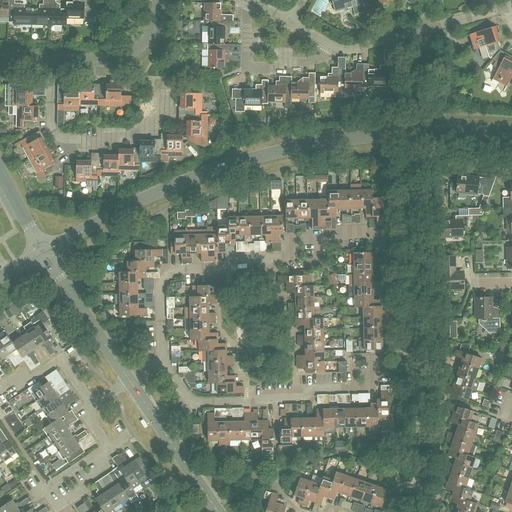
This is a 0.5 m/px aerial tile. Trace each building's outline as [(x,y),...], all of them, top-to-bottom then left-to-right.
[(14,25),(31,25),(32,9),(21,8),(21,4),(15,4),(14,0),(8,0),(8,1),(8,18),(8,23),(14,23),(14,25)] [(66,2),(66,9),(67,9),(66,19),(67,19),(84,19),(84,17),(97,17),(97,6),(90,6),(90,0),(77,0),(78,2),(66,2)] [(330,0),(335,13),(352,8),(354,14),(365,11),(361,0),(330,0)] [(8,1),(0,1),(0,17),(8,18),(8,1)] [(204,21),(211,21),(233,21),(233,15),(220,15),(220,3),(204,3),(204,21)] [(43,9),(32,9),(31,25),(49,25),(49,4),(43,4),(43,9)] [(66,26),(67,19),(66,19),(67,9),(66,9),(55,9),(55,4),(49,4),(49,25),(55,25),(55,29),(56,30),(60,30),(62,29),(62,26),(66,26)] [(208,27),(208,33),(208,45),(210,45),(210,44),(224,45),(224,44),(225,33),(229,34),(230,28),(234,28),(235,21),(233,21),(211,21),(210,27),(208,27)] [(502,41),(497,26),(469,35),(474,50),(485,46),(488,57),(490,59),(499,49),(497,42),(502,41)] [(234,44),(224,44),(224,45),(210,44),(210,45),(210,50),(208,50),(208,56),(204,56),(202,58),(202,66),(203,68),(208,68),(224,68),(224,57),(229,57),(229,51),(234,51),(234,44)] [(497,69),(491,81),(498,84),(498,82),(507,87),(511,75),(511,56),(500,51),(492,60),(495,62),(493,67),(497,69)] [(379,70),(369,70),(368,70),(368,86),(392,87),(392,61),(386,61),(385,65),(380,65),(379,70)] [(369,64),(356,64),(356,74),(345,73),(344,90),(345,90),(362,90),(362,88),(368,88),(368,86),(368,70),(369,70),(369,64)] [(345,90),(344,90),(345,73),(345,68),(332,68),(331,77),(320,77),(320,93),(338,94),(338,92),(345,92),(345,90)] [(302,83),(291,82),(291,99),(309,99),(309,97),(315,97),(315,73),(308,73),(308,78),(302,78),(302,83)] [(275,86),(268,86),(267,102),(268,102),(285,103),(285,109),(291,109),(291,99),(291,82),(292,77),(279,76),(279,81),(276,81),(275,86)] [(79,90),(79,104),(99,105),(99,99),(99,94),(94,94),(94,85),(90,84),(90,80),(85,80),(85,84),(79,84),(79,90)] [(106,99),(99,99),(99,105),(131,106),(131,96),(121,95),(121,85),(114,85),(115,80),(110,80),(110,85),(106,85),(106,99)] [(268,104),(268,102),(267,102),(268,86),(268,80),(262,80),(261,85),(255,85),(255,90),(244,89),(244,99),(236,98),(235,112),(244,112),(244,106),(262,106),(262,104),(268,104)] [(17,85),(11,85),(11,106),(17,106),(32,106),(32,97),(32,94),(32,91),(32,85),(17,85)] [(79,104),(79,90),(73,90),(73,85),(68,85),(68,89),(64,89),(63,104),(57,104),(57,111),(79,111),(79,104)] [(195,109),(194,115),(207,115),(207,111),(201,111),(201,94),(180,93),(180,108),(195,109)] [(37,121),(37,117),(38,106),(32,106),(17,106),(17,115),(16,128),(23,128),(23,127),(37,127),(37,121)] [(186,121),(186,129),(186,136),(189,136),(189,141),(193,145),(206,145),(207,136),(207,117),(213,117),(213,115),(207,115),(194,115),(194,121),(186,121)] [(20,142),(14,145),(16,147),(21,144),(30,160),(48,150),(41,137),(40,138),(37,132),(25,139),(20,142)] [(160,150),(160,156),(181,156),(182,136),(166,136),(166,150),(160,150)] [(140,141),(139,160),(139,162),(160,162),(160,156),(155,156),(155,142),(140,141)] [(133,150),(125,149),(118,149),(118,156),(118,170),(139,171),(139,162),(139,160),(133,159),(133,150)] [(56,164),(48,150),(30,160),(40,179),(45,176),(60,168),(57,163),(56,164)] [(118,176),(118,170),(118,156),(104,155),(104,170),(97,170),(97,172),(97,176),(118,176)] [(97,191),(97,176),(97,172),(91,172),(91,161),(76,161),(76,182),(87,182),(87,186),(93,186),(93,191),(97,191)] [(489,197),(494,183),(485,182),(485,178),(460,175),(460,182),(457,182),(456,193),(477,195),(477,194),(483,195),(483,196),(489,197)] [(63,176),(55,176),(55,188),(63,188),(63,176)] [(282,189),(281,181),(270,181),(271,189),(282,189)] [(502,198),(503,208),(511,207),(511,183),(510,183),(511,197),(502,198)] [(361,190),(361,188),(361,184),(350,185),(350,188),(351,209),(362,208),(361,190)] [(349,191),(340,191),(339,191),(340,209),(351,209),(350,188),(349,188),(349,191)] [(363,188),(361,188),(361,190),(362,208),(366,208),(366,217),(372,216),(372,198),(372,191),(373,191),(373,188),(371,188),(371,190),(363,190),(363,188)] [(336,209),(340,209),(339,191),(340,191),(340,189),(338,189),(338,191),(329,191),(329,189),(327,189),(327,192),(328,192),(328,199),(329,217),(336,217),(336,209)] [(286,219),(297,218),(296,198),(295,198),(295,200),(285,200),(286,219)] [(298,198),(296,198),(297,218),(308,218),(308,200),(307,200),(298,200),(298,198)] [(319,226),(318,200),(309,200),(309,198),(307,198),(307,200),(308,200),(308,218),(312,218),(312,226),(319,226)] [(372,198),(372,216),(377,216),(377,225),(384,225),(384,198),(372,198)] [(216,199),(206,203),(206,206),(206,209),(217,209),(216,199)] [(328,199),(318,200),(319,226),(325,226),(325,217),(329,217),(328,199)] [(511,218),(511,232),(511,231),(511,207),(503,208),(503,218),(511,218)] [(441,227),(441,238),(463,237),(463,226),(466,226),(466,220),(466,219),(472,219),(472,216),(482,215),(485,208),(478,208),(468,209),(468,216),(462,216),(455,216),(455,220),(443,220),(443,227),(441,227)] [(281,217),(271,217),(272,243),(279,243),(279,234),(283,234),(283,214),(281,214),(281,217)] [(228,216),(226,216),(226,219),(228,219),(228,226),(229,226),(229,244),(236,244),(236,242),(236,236),(240,236),(239,218),(240,218),(240,215),(237,215),(238,218),(228,218),(228,216)] [(239,218),(240,236),(250,235),(250,215),(248,215),(248,217),(240,218),(239,218)] [(251,215),(250,215),(250,235),(261,235),(261,217),(260,217),(251,217),(251,215)] [(262,215),(260,215),(260,217),(261,217),(261,235),(266,235),(266,241),(266,243),(272,243),(271,217),(262,217),(262,215)] [(228,226),(217,226),(217,228),(218,235),(218,253),(225,253),(225,245),(229,244),(229,226),(228,226)] [(217,228),(207,228),(207,230),(207,235),(208,262),(215,262),(215,253),(218,253),(218,235),(217,228)] [(171,241),(171,254),(181,254),(182,264),(186,264),(186,230),(174,230),(174,241),(171,241)] [(187,230),(186,230),(186,264),(191,264),(191,254),(197,254),(196,230),(187,230)] [(207,230),(196,230),(197,254),(201,253),(201,262),(208,262),(207,235),(207,230)] [(142,250),(135,251),(135,261),(154,261),(154,257),(162,257),(162,250),(158,250),(158,242),(142,242),(142,250)] [(380,263),(380,256),(372,257),(372,252),(352,253),(352,255),(354,254),(354,264),(380,263)] [(437,267),(437,290),(446,289),(454,289),(461,289),(464,289),(464,278),(461,278),(461,272),(456,272),(456,266),(456,256),(443,257),(443,266),(437,267)] [(128,262),(127,262),(127,272),(145,272),(145,268),(154,268),(154,261),(135,261),(128,262)] [(381,270),(380,263),(354,264),(354,273),(352,273),(352,275),(354,275),(354,274),(372,274),(372,270),(381,270)] [(120,273),(118,273),(119,283),(119,284),(137,283),(137,279),(143,279),(146,279),(145,273),(145,272),(127,272),(120,273)] [(333,273),(328,275),(331,287),(337,285),(333,273)] [(388,281),(381,281),(377,281),(372,281),(372,274),(354,274),(354,275),(352,275),(348,275),(348,286),(372,285),(381,285),(388,285),(388,281)] [(305,287),(305,286),(310,286),(310,275),(278,276),(278,283),(287,283),(287,287),(305,287)] [(137,283),(119,284),(119,293),(119,295),(138,294),(137,283)] [(295,294),(295,298),(316,298),(316,296),(314,296),(313,286),(315,286),(315,284),(312,284),(312,286),(310,286),(305,286),(305,287),(287,287),(287,294),(295,294)] [(193,297),(198,297),(216,297),(216,293),(224,293),(224,285),(192,286),(193,297)] [(349,296),(352,296),(355,296),(355,297),(373,296),(372,285),(348,286),(349,296)] [(117,295),(115,295),(115,305),(117,305),(120,305),(138,305),(138,299),(143,299),(145,299),(145,297),(153,297),(153,294),(146,294),(138,294),(119,295),(117,295)] [(217,303),(216,297),(198,297),(193,297),(191,297),(191,296),(188,296),(188,298),(189,298),(190,307),(188,307),(188,309),(190,309),(190,308),(208,308),(208,304),(217,303)] [(373,300),(373,296),(355,297),(355,296),(352,296),(352,298),(355,298),(355,307),(353,307),(353,309),(356,309),(356,308),(363,307),(381,306),(381,300),(373,300)] [(289,304),(289,309),(316,308),(319,308),(319,298),(316,298),(295,298),(295,304),(289,304)] [(486,298),(475,298),(475,320),(486,319),(486,331),(489,333),(500,333),(499,312),(492,312),(492,300),(486,300),(486,298)] [(138,305),(120,305),(120,306),(120,308),(120,317),(141,316),(144,316),(147,316),(146,309),(144,309),(138,309),(138,305)] [(390,317),(390,310),(381,311),(381,306),(363,307),(364,318),(390,317)] [(37,317),(30,322),(34,328),(47,348),(45,349),(48,352),(52,350),(48,345),(50,344),(48,341),(53,338),(49,333),(54,329),(49,320),(55,316),(49,307),(43,311),(36,315),(37,317)] [(184,319),(188,319),(215,319),(215,314),(208,314),(208,308),(190,308),(190,309),(188,309),(184,309),(184,319)] [(319,308),(316,308),(289,309),(289,314),(296,314),(296,319),(320,318),(319,308)] [(382,324),(390,324),(390,317),(364,318),(364,327),(362,327),(362,329),(364,329),(364,328),(382,328),(382,324)] [(320,318),(296,319),(296,327),(305,326),(305,330),(323,330),(325,330),(325,328),(323,328),(322,318),(320,318)] [(189,330),(190,330),(209,329),(208,324),(215,323),(215,319),(188,319),(184,319),(184,330),(189,330)] [(44,347),(45,349),(47,348),(34,328),(30,322),(22,327),(26,333),(37,349),(41,346),(42,349),(44,347)] [(382,334),(382,328),(364,328),(364,329),(364,338),(362,338),(362,340),(389,339),(389,334),(382,334)] [(209,333),(209,329),(190,330),(189,330),(189,331),(190,331),(191,341),(189,341),(189,343),(191,343),(191,341),(199,341),(217,340),(217,333),(209,333)] [(323,339),(323,330),(305,330),(305,336),(298,336),(298,341),(325,341),(325,339),(323,339)] [(0,342),(11,360),(9,361),(12,365),(16,362),(13,357),(14,356),(12,353),(16,350),(11,343),(6,335),(3,331),(0,333),(0,342)] [(26,333),(19,338),(32,358),(30,359),(33,362),(37,360),(33,354),(35,353),(33,351),(37,349),(26,333)] [(11,343),(16,350),(22,359),(26,356),(28,358),(29,357),(30,359),(32,358),(19,338),(11,343)] [(389,344),(389,339),(362,340),(362,341),(364,341),(364,350),(382,350),(382,344),(389,344)] [(199,352),(202,352),(208,352),(208,351),(226,351),(226,344),(217,344),(217,340),(199,341),(199,352)] [(325,342),(325,341),(298,341),(298,346),(305,346),(305,352),(323,352),(323,351),(323,342),(325,342)] [(11,360),(0,342),(0,359),(1,361),(6,358),(7,361),(8,360),(9,361),(11,360)] [(462,360),(461,363),(478,369),(478,367),(481,358),(456,350),(454,357),(462,360)] [(206,361),(206,362),(233,362),(233,356),(226,357),(226,351),(208,351),(208,352),(202,352),(202,361),(206,361)] [(297,356),(297,363),(323,362),(323,353),(325,353),(325,351),(323,351),(323,352),(305,352),(305,356),(297,356)] [(208,363),(208,373),(226,372),(226,366),(233,366),(233,362),(206,362),(206,364),(208,363)] [(324,372),(323,362),(297,363),(297,370),(306,369),(306,374),(326,373),(326,372),(324,372)] [(347,373),(346,362),(338,362),(339,373),(347,373)] [(475,377),(478,369),(461,363),(457,373),(475,379),(475,377)] [(217,383),(235,383),(235,376),(226,376),(226,372),(208,373),(206,373),(206,374),(208,374),(209,384),(207,384),(207,385),(210,385),(210,384),(217,384),(217,383)] [(457,373),(454,384),(471,390),(471,389),(473,390),(476,392),(480,381),(477,380),(475,379),(457,373)] [(27,389),(35,402),(57,388),(58,390),(62,387),(59,383),(54,386),(53,385),(51,387),(48,382),(42,386),(39,381),(27,389)] [(244,394),(243,387),(235,387),(235,383),(217,383),(217,384),(217,394),(244,394)] [(442,391),(467,400),(470,391),(472,392),(473,390),(471,389),(471,390),(454,384),(452,387),(444,385),(442,391)] [(392,385),(381,386),(381,400),(377,400),(377,418),(378,418),(378,426),(378,428),(380,428),(380,426),(393,425),(392,385)] [(57,391),(58,390),(57,388),(35,402),(40,409),(58,397),(55,394),(58,392),(57,391)] [(68,404),(72,402),(69,398),(64,401),(63,399),(60,401),(58,397),(40,409),(35,412),(37,415),(42,412),(45,417),(67,402),(68,404)] [(369,427),(378,426),(378,418),(377,418),(377,400),(370,400),(370,409),(367,409),(367,427),(367,429),(369,429),(369,427)] [(67,402),(45,417),(50,424),(60,418),(68,413),(65,408),(68,406),(67,405),(68,404),(67,402)] [(448,403),(446,409),(454,412),(452,416),(470,422),(473,411),(448,403)] [(338,406),(334,407),(334,410),(334,430),(336,430),(336,427),(345,427),(345,410),(338,410),(338,406)] [(329,410),(323,410),(323,428),(324,428),(324,433),(335,433),(334,430),(334,410),(334,407),(329,407),(329,410)] [(355,429),(356,429),(356,409),(345,410),(345,427),(355,427),(355,429)] [(356,409),(356,429),(358,429),(358,427),(367,427),(367,409),(356,409)] [(325,442),(324,433),(324,428),(323,428),(323,410),(316,410),(317,419),(313,419),(313,437),(313,443),(325,442)] [(251,440),(262,440),(261,422),(258,422),(258,413),(250,414),(251,440)] [(217,443),(219,443),(219,441),(218,423),(214,423),(214,414),(207,415),(208,441),(217,441),(217,443)] [(242,440),(251,440),(250,414),(244,414),(244,422),(240,422),(241,441),(240,441),(240,443),(242,443),(242,440)] [(452,416),(450,423),(458,425),(457,429),(474,435),(475,433),(478,425),(478,424),(477,424),(470,422),(452,416)] [(491,417),(489,424),(487,427),(494,430),(495,426),(497,420),(497,419),(491,417)] [(63,422),(60,418),(50,424),(42,429),(47,437),(69,423),(70,425),(74,423),(71,418),(66,421),(65,420),(63,422)] [(292,445),(292,437),(291,437),(291,419),(284,419),(285,427),(280,428),(281,448),(282,448),(282,446),(292,445)] [(301,419),(291,419),(291,437),(292,437),(301,437),(301,439),(302,439),(301,419)] [(304,437),(313,437),(313,419),(301,419),(302,439),(304,439),(304,437)] [(229,423),(230,443),(231,443),(231,441),(240,441),(241,441),(240,422),(229,423)] [(273,452),(273,430),(269,430),(268,422),(261,422),(262,440),(262,447),(260,447),(260,450),(262,450),(262,453),(273,452)] [(52,445),(70,433),(68,429),(70,427),(69,426),(70,425),(69,423),(47,437),(52,445)] [(230,447),(230,443),(229,423),(218,423),(219,441),(219,443),(219,447),(230,447)] [(449,432),(447,438),(471,446),(471,444),(474,435),(457,429),(455,434),(449,432)] [(11,456),(15,453),(0,430),(0,441),(0,442),(0,457),(3,463),(11,457),(11,456)] [(504,433),(497,431),(493,441),(501,443),(504,433)] [(73,437),(70,433),(52,445),(57,452),(79,438),(80,440),(84,438),(81,433),(76,436),(76,435),(73,437)] [(79,441),(80,440),(79,438),(57,452),(62,459),(65,458),(68,463),(76,458),(72,453),(80,448),(77,444),(80,442),(79,441)] [(447,438),(445,442),(452,444),(450,450),(467,456),(468,455),(474,457),(477,448),(473,446),(471,446),(447,438)] [(450,450),(448,456),(456,459),(455,463),(472,468),(472,467),(475,458),(474,457),(468,455),(467,456),(450,450)] [(127,460),(124,457),(120,459),(124,464),(122,465),(124,468),(120,471),(125,479),(130,486),(133,490),(140,485),(125,462),(127,460)] [(127,460),(125,462),(140,485),(153,476),(140,457),(135,461),(132,463),(131,463),(129,461),(127,462),(127,460)] [(446,465),(444,471),(468,479),(469,477),(472,469),(472,468),(455,463),(453,468),(446,465)] [(337,492),(341,493),(346,476),(347,476),(348,474),(346,474),(345,476),(336,473),(337,471),(335,471),(335,473),(336,474),(333,481),(328,498),(334,500),(337,492)] [(444,471),(443,475),(449,477),(447,483),(465,489),(465,488),(468,480),(468,479),(444,471)] [(120,504),(128,499),(115,481),(117,479),(115,475),(111,478),(114,483),(113,484),(115,486),(110,489),(120,504)] [(341,493),(351,497),(357,477),(356,477),(355,479),(347,476),(346,476),(341,493)] [(297,504),(302,506),(310,482),(311,481),(298,477),(297,478),(299,479),(298,482),(296,482),(293,492),(295,492),(294,496),(300,497),(297,504)] [(323,477),(320,485),(315,503),(314,506),(320,509),(324,497),(328,498),(333,481),(323,477)] [(359,478),(357,477),(351,497),(361,500),(367,483),(358,480),(359,478)] [(117,479),(115,481),(128,499),(130,503),(136,499),(138,498),(133,490),(130,486),(125,479),(122,482),(120,479),(118,480),(117,479)] [(18,483),(15,480),(8,484),(11,488),(18,483)] [(311,481),(310,482),(302,506),(307,507),(309,501),(315,503),(320,485),(312,483),(312,481),(311,481)] [(361,500),(372,503),(378,484),(377,484),(376,486),(367,483),(361,500)] [(447,483),(445,489),(453,492),(452,496),(469,501),(473,491),(465,488),(465,489),(447,483)] [(379,485),(378,484),(372,503),(382,507),(388,490),(379,487),(379,485)] [(116,511),(114,509),(113,509),(100,491),(102,489),(100,485),(96,488),(98,491),(96,492),(99,497),(95,499),(101,507),(104,511),(116,511)] [(103,490),(102,489),(100,491),(113,509),(114,509),(120,504),(110,489),(107,492),(105,489),(103,490)] [(265,511),(276,511),(279,505),(276,503),(278,496),(271,494),(265,511)] [(452,496),(450,502),(458,505),(457,509),(466,511),(474,511),(477,504),(476,504),(469,501),(452,496)] [(160,498),(155,502),(159,507),(164,503),(160,498)] [(0,507),(0,511),(9,511),(20,505),(22,508),(22,507),(25,505),(22,500),(17,504),(17,502),(14,504),(11,500),(0,507)] [(500,505),(491,502),(489,508),(499,511),(500,505)]
